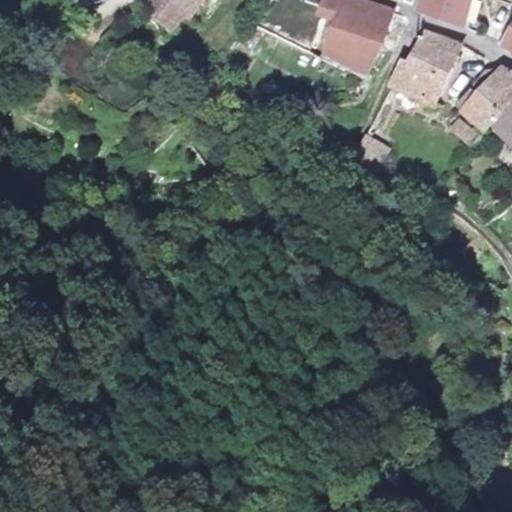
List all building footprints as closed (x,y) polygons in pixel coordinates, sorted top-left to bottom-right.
[(203,0),(158,0),(153,5),(175,25),(194,13),(203,0)] [(393,9),(370,0),(326,0),(322,12),(347,24),(331,53),(366,72),(384,38),(393,9)] [(428,0),(426,8),(465,25),(473,0),(428,0)] [(416,61),(410,58),(391,94),(440,102),(466,43),(433,31),(416,61)] [(511,67),(508,65),(486,92),(478,87),(462,105),(488,128),(491,123),(511,138),(511,67)] [(486,92),(508,65),(496,68),(478,87),(486,92)] [(482,133),(460,116),(453,125),(475,144),(482,133)] [(324,124),(308,117),(302,132),(318,138),(324,124)] [(391,145),(370,133),(358,155),(379,168),(391,145)]
